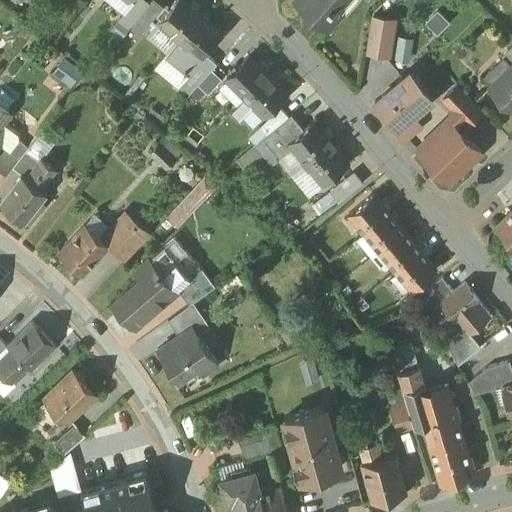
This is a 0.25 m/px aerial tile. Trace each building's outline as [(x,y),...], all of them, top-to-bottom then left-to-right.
[(142,0),(135,0),(119,22),(129,30),(149,5),(142,0)] [(200,14),(182,0),(177,0),(159,22),(180,39),(200,14)] [(295,0),(294,2),(328,30),(341,14),(337,11),(345,0),(295,0)] [(399,18),(373,12),(362,85),(363,87),(385,70),(390,76),(399,18)] [(221,32),(200,14),(180,39),(201,56),(221,32)] [(402,37),(400,58),(410,59),(413,38),(402,37)] [(511,48),(503,57),(511,66),(511,65),(511,48)] [(207,55),(189,76),(198,85),(217,64),(207,55)] [(65,56),(53,73),(72,87),(84,69),(65,56)] [(250,56),(227,79),(246,98),(269,75),(250,56)] [(511,65),(511,66),(490,88),(511,110),(511,65)] [(390,76),(385,70),(363,87),(403,137),(405,136),(407,140),(416,132),(414,129),(425,120),(390,76)] [(269,75),(246,98),(254,106),(265,117),(288,94),(269,75)] [(198,85),(189,76),(181,85),(191,94),(198,85)] [(190,96),(199,104),(208,93),(199,85),(190,96)] [(483,111),(458,86),(443,100),(468,126),(483,111)] [(246,98),(232,112),(240,121),(254,106),(246,98)] [(0,102),(0,129),(13,113),(0,102)] [(280,107),(261,127),(268,134),(290,116),(280,107)] [(260,125),(265,119),(253,108),(238,124),(249,134),(253,130),(246,123),(252,118),(260,125)] [(268,134),(256,145),(273,165),(294,147),(290,142),(304,129),(292,114),(290,116),(268,134)] [(450,118),(442,126),(443,127),(430,140),(432,142),(421,152),(435,166),(436,165),(452,180),(482,151),(450,118)] [(304,129),(290,142),(294,147),(307,163),(332,142),(315,121),(304,129)] [(40,132),(29,147),(44,158),(55,142),(40,132)] [(183,154),(165,137),(150,154),(168,170),(183,154)] [(332,142),(307,163),(325,184),(349,163),(332,142)] [(34,158),(26,152),(13,169),(22,175),(22,174),(26,178),(39,161),(34,158)] [(26,178),(22,174),(22,175),(0,203),(26,223),(27,221),(31,224),(41,211),(37,208),(48,194),(42,190),(58,170),(42,158),(39,161),(26,178)] [(354,172),(330,191),(339,203),(364,183),(354,172)] [(176,227),(219,187),(209,176),(166,216),(176,227)] [(375,193),(350,214),(366,233),(390,213),(375,193)] [(511,212),(497,227),(511,242),(511,212)] [(390,213),(366,233),(381,252),(406,231),(390,213)] [(124,214),(110,229),(95,215),(86,224),(110,245),(114,248),(136,225),(124,214)] [(86,224),(60,253),(83,275),(110,245),(86,224)] [(136,225),(114,248),(126,260),(148,237),(136,225)] [(406,231),(381,252),(396,270),(421,250),(406,231)] [(165,246),(135,272),(141,279),(139,280),(138,279),(129,287),(130,288),(113,303),(136,328),(179,291),(193,279),(192,277),(165,246)] [(421,250),(396,270),(412,289),(437,269),(421,250)] [(203,269),(192,277),(193,279),(179,291),(190,306),(194,303),(216,287),(203,269)] [(442,277),(420,296),(431,314),(443,303),(442,302),(455,292),(442,277)] [(455,292),(442,302),(443,303),(431,314),(459,364),(477,350),(465,335),(482,322),(481,321),(490,314),(480,302),(480,301),(465,284),(455,292)] [(190,306),(169,321),(180,336),(193,328),(192,327),(194,326),(197,332),(208,324),(194,303),(190,306)] [(33,323),(8,347),(11,350),(0,361),(0,367),(13,381),(27,367),(31,370),(56,346),(33,323)] [(180,336),(160,350),(160,349),(159,350),(173,372),(172,373),(178,381),(197,368),(203,376),(220,365),(197,332),(194,326),(192,327),(193,328),(180,336)] [(412,342),(389,350),(397,375),(399,374),(420,368),(412,342)] [(511,366),(510,361),(487,367),(469,382),(476,394),(506,386),(505,385),(510,383),(511,382),(511,366)] [(420,368),(399,374),(404,389),(402,390),(406,402),(415,427),(424,424),(420,410),(429,408),(426,395),(428,395),(428,393),(420,368)] [(74,371),(45,399),(68,423),(83,409),(94,399),(93,398),(97,394),(74,371)] [(447,387),(428,393),(428,395),(426,395),(429,408),(453,403),(448,386),(447,386),(447,387)] [(402,390),(389,394),(392,406),(406,402),(402,390)] [(392,406),(391,406),(399,432),(415,427),(406,402),(392,406)] [(429,408),(420,410),(424,424),(430,444),(463,435),(459,422),(462,421),(458,407),(455,408),(453,403),(429,408)] [(87,425),(94,439),(131,420),(123,406),(87,425)] [(325,407),(286,418),(304,479),(342,469),(325,407)] [(372,420),(353,425),(364,463),(382,458),(372,420)] [(275,424),(237,435),(245,461),(267,455),(280,451),(282,450),(275,424)] [(77,426),(55,445),(64,456),(86,437),(77,426)] [(463,435),(430,444),(442,483),(474,474),(473,470),(476,469),(473,460),(470,461),(463,435)] [(287,474),(280,451),(267,455),(274,478),(287,474)] [(364,463),(363,463),(374,502),(407,492),(396,454),(382,458),(364,463)] [(255,471),(222,480),(229,503),(234,501),(237,511),(265,511),(261,493),(255,471)] [(0,501),(13,483),(0,473),(0,501)] [(83,511),(86,508),(54,486),(43,503),(55,511),(83,511)] [(289,511),(283,486),(261,493),(265,511),(289,511)]
